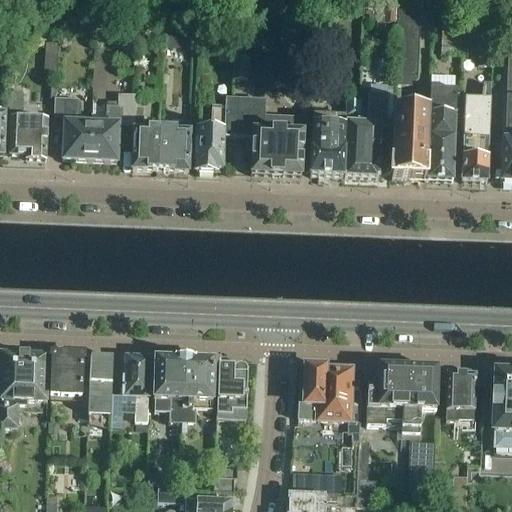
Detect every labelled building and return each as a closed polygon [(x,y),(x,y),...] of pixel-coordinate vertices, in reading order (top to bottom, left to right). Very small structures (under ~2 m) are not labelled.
[(396,26),(397,0),(384,0),(384,25),(396,26)] [(415,85),(418,12),(406,0),(397,0),(396,26),(393,90),(410,90),(415,85)] [(446,60),(460,60),(461,23),(447,23),(446,60)] [(183,52),(184,40),(167,39),(167,51),(183,52)] [(478,70),(491,70),(492,50),(479,49),(478,70)] [(487,162),(486,187),(511,188),(511,51),(505,51),(501,146),(494,145),(493,162),(487,162)] [(232,84),(246,85),(247,63),(233,63),(232,84)] [(461,186),(486,187),(487,162),(489,100),(490,90),(483,89),(482,99),(469,99),(469,105),(464,105),(461,186)] [(343,182),(377,183),(380,130),(386,128),(387,99),(387,91),(369,91),(369,99),(368,99),(367,114),(360,113),(360,107),(346,106),(343,182)] [(426,185),(452,186),(455,95),(429,94),(426,185)] [(9,159),(25,160),(25,163),(45,164),(46,124),(21,123),(22,95),(9,95),(8,123),(10,123),(9,159)] [(118,130),(133,130),(134,130),(136,99),(118,98),(117,110),(106,110),(105,127),(91,127),(89,166),(106,167),(107,167),(116,167),(118,130)] [(131,174),(158,175),(157,171),(154,167),(157,134),(157,129),(152,128),(152,134),(141,134),(141,131),(142,131),(143,112),(144,99),(136,99),(134,130),(133,130),(131,174)] [(72,166),(89,166),(91,127),(77,126),(78,103),(54,102),(53,121),(64,122),(62,165),(72,165),(72,166)] [(250,179),(300,181),(302,137),(297,137),(298,123),(263,122),(264,105),(225,104),(225,111),(224,142),(252,143),(250,179)] [(195,176),(215,177),(215,173),(223,173),(223,127),(224,111),(211,110),(210,133),(197,133),(195,176)] [(418,185),(425,185),(427,116),(420,116),(392,115),(391,155),(390,155),(389,184),(418,185)] [(309,181),(342,182),(344,121),(315,119),(312,122),(311,129),(309,181)] [(157,171),(158,175),(188,176),(189,136),(157,134),(154,167),(157,171)] [(0,436),(17,436),(16,412),(25,412),(25,407),(46,408),(47,359),(0,357),(0,436)] [(60,401),(73,401),(80,401),(82,360),(72,360),(61,359),(61,360),(51,359),(49,400),(60,400),(60,401)] [(92,419),(92,424),(101,424),(101,419),(110,420),(112,362),(90,361),(88,419),(92,419)] [(135,428),(135,436),(146,436),(146,428),(149,363),(125,362),(124,382),(122,382),(121,401),(111,400),(110,432),(121,433),(121,418),(134,419),(134,428),(135,428)] [(168,428),(181,429),(184,364),(173,364),(154,364),(152,406),(169,406),(168,428)] [(184,364),(181,429),(186,429),(194,429),(194,415),(211,416),(211,408),(213,366),(193,365),(184,364)] [(236,368),(235,369),(234,370),(233,371),(233,372),(217,372),(215,425),(245,426),(246,374),(246,372),(246,370),(245,369),(244,368),(242,367),(240,367),(238,367),(236,368)] [(359,446),(360,402),(349,401),(350,374),(333,374),(333,376),(324,376),(324,372),(321,372),(319,371),(317,370),(315,370),(312,370),(310,370),(307,371),(304,371),(303,409),(298,409),(297,425),(316,425),(316,426),(348,427),(348,439),(352,439),(352,446),(359,446)] [(407,496),(432,496),(434,448),(419,448),(419,416),(435,417),(436,374),(378,372),(377,392),(366,392),(365,431),(384,431),(397,431),(396,445),(403,446),(403,450),(409,450),(407,496)] [(447,378),(445,428),(472,428),(474,391),(474,379),(472,379),(470,376),(461,376),(458,379),(447,378)] [(511,376),(499,376),(496,438),(511,438),(511,376)] [(477,377),(474,379),(474,391),(484,391),(484,377),(477,377)] [(48,426),(48,440),(57,441),(58,427),(48,426)] [(357,485),(356,500),(356,511),(370,511),(373,511),(375,486),(366,486),(368,446),(359,446),(357,485)] [(212,496),(232,497),(233,484),(236,484),(236,471),(217,471),(217,477),(214,477),(212,496)] [(147,478),(147,493),(164,492),(164,478),(147,478)] [(309,479),(293,478),(292,498),(308,498),(309,479)] [(184,495),(157,494),(157,508),(182,509),(182,511),(230,511),(230,505),(184,503),(184,495)] [(464,511),(465,495),(453,495),(452,511),(464,511)] [(345,511),(346,501),(288,500),(287,507),(288,507),(288,509),(285,511),(345,511)]
